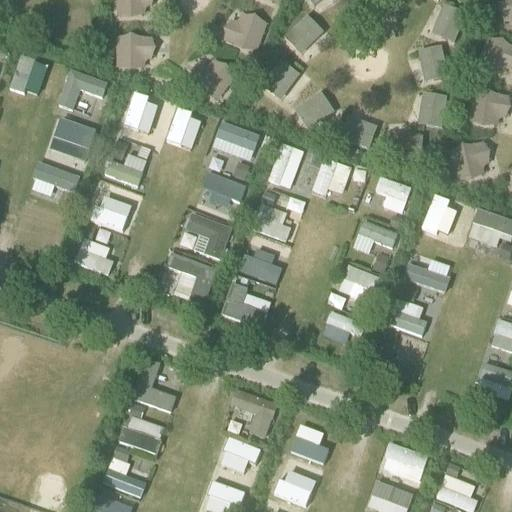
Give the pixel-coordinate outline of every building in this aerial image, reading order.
[(148,16),(148,0),(114,0),(114,15),(148,16)] [(32,32),(37,14),(19,9),(14,27),(32,32)] [(252,57),(266,27),(239,14),(224,44),(252,57)] [(75,28),(53,27),(52,38),(74,39),(75,28)] [(114,38),(114,72),(146,72),(146,38),(114,38)] [(500,80),(511,52),(511,48),(489,39),(476,70),(500,80)] [(436,46),(412,54),(421,85),(446,78),(436,46)] [(276,103),(297,77),(279,62),(258,88),(276,103)] [(69,72),(55,108),(71,114),(78,94),(98,102),(104,85),(69,72)] [(130,93),(114,137),(148,149),(164,106),(130,93)] [(303,132),(331,115),(317,94),(290,112),(303,132)] [(417,95),(412,126),(437,129),(442,99),(417,95)] [(474,95),(472,128),(499,129),(500,96),(474,95)] [(182,149),(191,116),(176,112),(167,145),(182,149)] [(89,147),(92,132),(49,125),(46,139),(89,147)] [(214,126),(208,154),(250,163),(256,135),(214,126)] [(491,143),(464,150),(473,184),(500,177),(491,143)] [(266,185),(290,192),(301,153),(277,146),(266,185)] [(137,188),(143,163),(124,158),(121,169),(109,166),(105,180),(137,188)] [(349,182),(353,170),(320,159),(309,193),(323,198),(331,176),(349,182)] [(32,182),(28,193),(50,200),(53,191),(70,197),(76,179),(32,164),(26,180),(32,182)] [(193,189),(218,198),(211,216),(233,224),(246,188),(199,172),(193,189)] [(363,191),(359,204),(401,218),(410,190),(376,180),(372,194),(363,191)] [(298,218),(302,204),(265,193),(261,207),(298,218)] [(72,266),(111,278),(134,207),(94,194),(85,224),(97,228),(92,245),(80,241),(72,266)] [(417,235),(445,245),(454,221),(446,218),(451,206),(431,198),(417,235)] [(15,233),(42,245),(54,220),(27,207),(15,233)] [(290,230),(281,227),(285,216),(258,207),(249,232),(285,244),(290,230)] [(511,244),(511,243),(511,223),(474,212),(465,241),(491,249),(494,239),(511,244)] [(175,248),(218,264),(230,232),(186,217),(175,248)] [(396,236),(358,223),(349,251),(366,257),(370,245),(391,252),(396,236)] [(268,254),(281,260),(286,249),(273,243),(268,254)] [(436,250),(433,262),(446,264),(449,252),(436,250)] [(234,273),(269,287),(277,264),(243,251),(234,273)] [(401,279),(434,294),(445,268),(412,254),(401,279)] [(170,300),(204,308),(213,269),(167,258),(164,272),(176,274),(170,300)] [(335,294),(371,308),(381,281),(345,267),(335,294)] [(229,288),(217,318),(258,333),(269,303),(229,288)] [(419,323),(423,312),(395,301),(385,327),(421,340),(426,326),(419,323)] [(320,337),(356,346),(361,324),(325,315),(320,337)] [(492,353),(510,354),(510,345),(511,345),(511,326),(493,326),(492,353)] [(141,360),(126,401),(170,417),(176,400),(152,392),(160,367),(141,360)] [(474,395),(507,401),(511,375),(478,369),(474,395)] [(246,437),(261,441),(268,417),(259,415),(263,401),(231,392),(226,410),(252,417),(246,437)] [(297,416),(281,452),(321,470),(328,455),(302,443),(312,423),(297,416)] [(122,419),(115,447),(152,457),(159,428),(122,419)] [(214,451),(231,456),(227,468),(256,478),(264,453),(218,439),(214,451)] [(386,446),(378,473),(418,485),(426,457),(386,446)] [(145,486),(121,476),(126,462),(109,455),(97,485),(139,501),(145,486)] [(309,498),(297,495),(302,482),(279,474),(270,499),(304,511),(309,498)] [(461,511),(467,511),(477,491),(443,476),(433,500),(461,511)] [(371,483),(362,510),(367,511),(398,511),(404,495),(371,483)] [(196,511),(242,511),(247,493),(201,484),(196,511)] [(88,511),(110,511),(114,502),(94,495),(88,511)]
